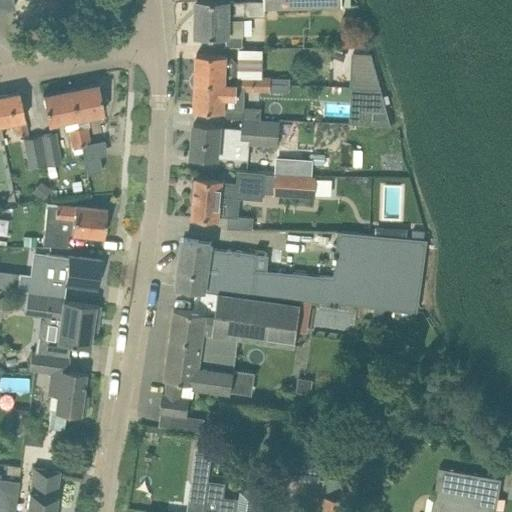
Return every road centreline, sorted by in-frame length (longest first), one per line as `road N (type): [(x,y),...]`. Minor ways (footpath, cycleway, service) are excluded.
road 1 (residential): [(102,511),(166,106),(165,44)]
road 2 (residential): [(165,44),(0,70)]
